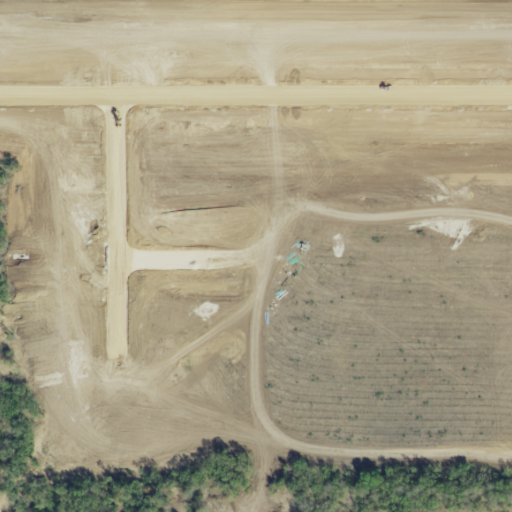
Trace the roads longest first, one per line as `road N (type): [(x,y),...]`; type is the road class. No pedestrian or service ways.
road 1 (residential): [(511,94),(0,95)]
road 2 (residential): [(120,261),(511,259)]
road 3 (residential): [(121,343),(117,95)]
